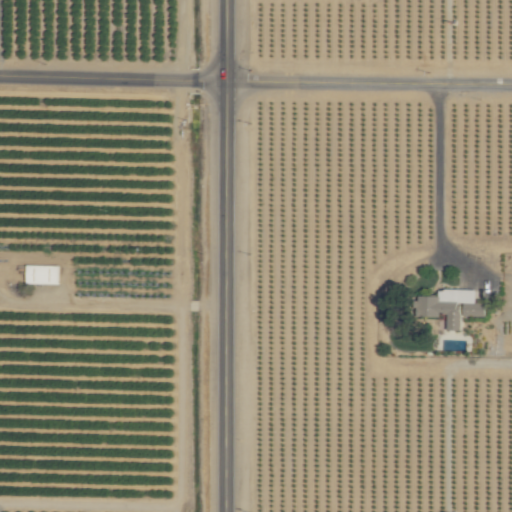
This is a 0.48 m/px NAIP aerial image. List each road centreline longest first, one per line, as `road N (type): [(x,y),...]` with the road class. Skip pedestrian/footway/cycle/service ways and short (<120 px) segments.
road 1 (tertiary): [(225,81),(225,448)]
road 2 (residential): [(0,75),(225,81)]
road 3 (residential): [(225,81),(438,83)]
